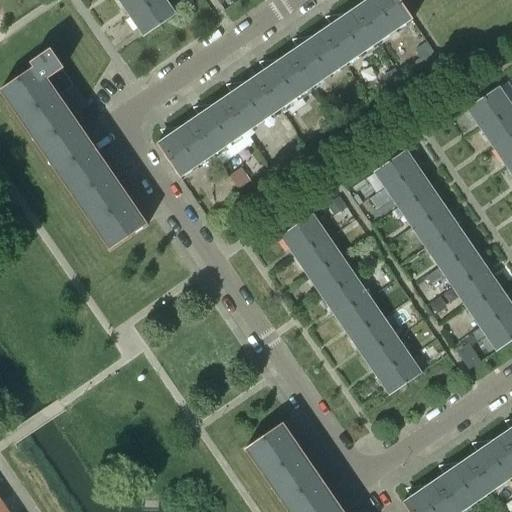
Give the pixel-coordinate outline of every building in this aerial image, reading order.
[(115,0),(128,18),(153,0),(115,0)] [(176,15),(165,0),(153,0),(128,18),(142,38),(176,15)] [(397,0),(368,0),(355,9),(378,44),(412,21),(397,0)] [(355,9),(322,32),(345,66),(378,44),(355,9)] [(322,32),(289,54),(312,89),(345,66),(322,32)] [(421,58),(409,66),(414,74),(437,59),(426,43),(415,50),(421,58)] [(0,91),(0,92),(109,251),(143,228),(147,225),(54,90),(66,81),(68,80),(61,71),(63,69),(64,69),(50,50),(30,64),(33,68),(0,91)] [(289,54),(256,77),(280,111),(312,89),(289,54)] [(394,70),(382,78),(391,90),(403,82),(394,70)] [(256,77),(223,99),(247,134),(280,111),(256,77)] [(466,110),(480,131),(511,108),(511,106),(499,87),(466,110)] [(223,99),(190,122),(214,156),(247,134),(223,99)] [(511,108),(480,131),(493,150),(511,137),(511,108)] [(214,156),(190,122),(156,145),(180,179),(214,156)] [(511,137),(493,150),(507,170),(511,166),(511,137)] [(387,194),(420,171),(406,151),(373,174),(387,194)] [(237,171),(229,177),(238,190),(247,184),(237,171)] [(434,191),(420,171),(387,194),(400,214),(434,191)] [(447,211),(434,191),(400,214),(414,233),(447,211)] [(335,216),(345,210),(338,198),(327,204),(335,216)] [(427,253),(461,230),(447,211),(414,233),(427,253)] [(279,237),(293,257),(327,235),(313,215),(279,237)] [(461,230),(427,253),(438,269),(441,273),(474,250),(461,230)] [(340,254),(327,235),(293,257),(307,277),(340,254)] [(488,270),(474,250),(441,273),(444,278),(455,293),(488,270)] [(307,277),(320,297),(354,274),(340,254),(307,277)] [(441,273),(438,269),(426,278),(432,286),(444,278),(441,273)] [(501,290),(488,270),(455,293),(468,313),(501,290)] [(367,294),(354,274),(320,297),(334,317),(367,294)] [(511,311),(511,305),(501,290),(468,313),(480,330),(482,332),(511,311)] [(334,317),(348,337),(381,314),(367,294),(334,317)] [(440,301),(432,307),(438,315),(446,309),(440,301)] [(511,341),(511,311),(482,332),(485,337),(496,353),(511,341)] [(395,334),(381,314),(348,337),(361,357),(395,334)] [(482,332),(480,330),(472,335),(476,342),(485,337),(482,332)] [(361,357),(375,377),(408,354),(395,334),(361,357)] [(422,374),(408,354),(375,377),(388,397),(422,374)] [(343,511),(283,424),(279,427),(245,450),(287,511),(343,511)] [(511,427),(502,435),(511,449),(511,427)] [(511,449),(502,435),(469,457),(492,492),(511,478),(511,449)] [(463,511),(492,492),(469,457),(436,480),(457,511),(463,511)] [(457,511),(436,480),(402,503),(408,511),(457,511)]
